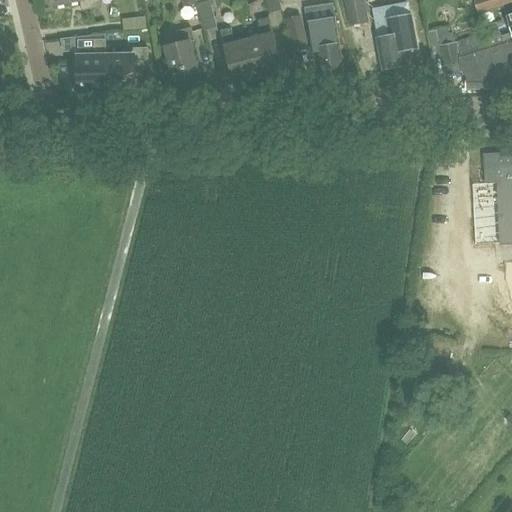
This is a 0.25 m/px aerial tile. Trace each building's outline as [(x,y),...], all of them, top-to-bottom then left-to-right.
[(51,0),(54,7),(79,1),(82,12),(102,7),(100,0),(51,0)] [(267,0),(271,14),(284,11),(281,0),(267,0)] [(366,0),(346,0),(351,27),(371,23),(366,0)] [(511,0),(475,0),(474,0),(478,14),(493,9),(511,3),(511,0)] [(212,1),(199,4),(206,32),(219,28),(212,1)] [(392,7),(373,11),(379,40),(377,41),(382,71),(409,66),(407,51),(420,48),(414,15),(395,19),(392,7)] [(294,50),(310,46),(302,15),(286,19),(294,50)] [(499,27),(487,31),(491,46),(502,43),(511,39),(511,15),(506,17),(511,34),(502,37),(499,27)] [(124,20),(125,33),(150,29),(148,18),(124,20)] [(264,36),(250,40),(261,79),(285,73),(271,19),(260,22),(264,36)] [(336,25),(308,29),(312,53),(319,52),(323,80),(345,77),(340,46),(339,45),(337,32),(336,25)] [(428,32),(426,33),(431,60),(433,60),(441,58),(442,62),(458,57),(481,50),(477,37),(457,43),(441,45),(439,38),(449,36),(448,28),(428,32)] [(167,48),(177,87),(203,80),(192,43),(196,42),(193,29),(179,32),(182,44),(167,48)] [(236,86),(261,79),(250,40),(237,43),(233,29),(222,32),(236,86)] [(61,39),(63,53),(76,52),(76,37),(61,39)] [(458,57),(442,62),(444,76),(462,73),(462,74),(465,78),(466,91),(489,89),(500,88),(500,91),(505,89),(511,87),(511,39),(502,43),(491,46),(481,50),(458,57)] [(79,62),(75,62),(75,75),(79,74),(79,93),(95,92),(95,93),(107,92),(106,56),(106,40),(93,40),(93,56),(78,57),(79,62)] [(133,55),(106,56),(107,92),(120,92),(120,96),(132,95),(132,91),(135,91),(135,67),(149,66),(148,48),(133,49),(133,55)] [(511,154),(484,156),(487,184),(499,183),(502,246),(511,245),(511,154)] [(407,356),(417,359),(448,368),(455,343),(424,334),(424,335),(413,332),(407,356)]
